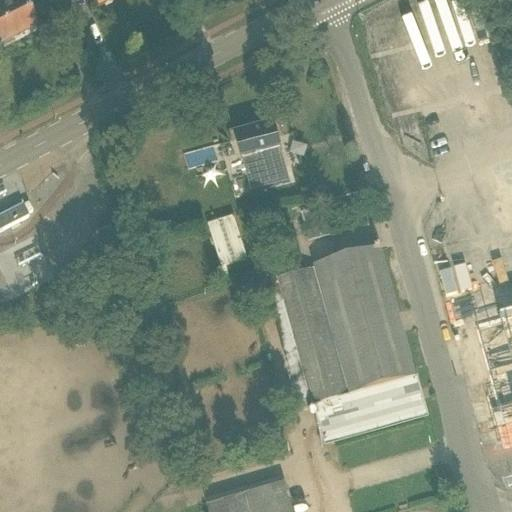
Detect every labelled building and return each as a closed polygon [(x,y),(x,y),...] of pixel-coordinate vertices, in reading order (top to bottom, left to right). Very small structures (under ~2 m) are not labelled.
[(0,0),(0,18),(13,43),(36,31),(28,17),(32,15),(23,0),(0,0)] [(93,0),(98,9),(114,0),(93,0)] [(0,58),(2,57),(0,52),(0,49),(13,43),(0,18),(0,58)] [(284,167),(280,152),(281,151),(274,126),(236,137),(242,162),(268,155),(272,170),(284,167)] [(511,162),(499,166),(507,196),(501,197),(507,222),(511,220),(511,162)] [(22,209),(0,220),(0,233),(28,220),(22,209)] [(235,219),(208,227),(222,270),(248,262),(235,219)] [(174,231),(171,223),(154,228),(157,237),(174,231)] [(125,229),(99,235),(108,272),(133,266),(125,229)] [(426,415),(420,390),(381,251),(277,281),(277,278),(267,280),(272,298),(280,296),(284,309),(276,311),(288,356),(295,354),(298,364),(290,366),(303,414),(316,411),(325,443),(426,415)] [(509,446),(511,445),(511,319),(510,320),(477,329),(509,446)] [(206,511),(292,511),(284,483),(205,505),(206,511)]
